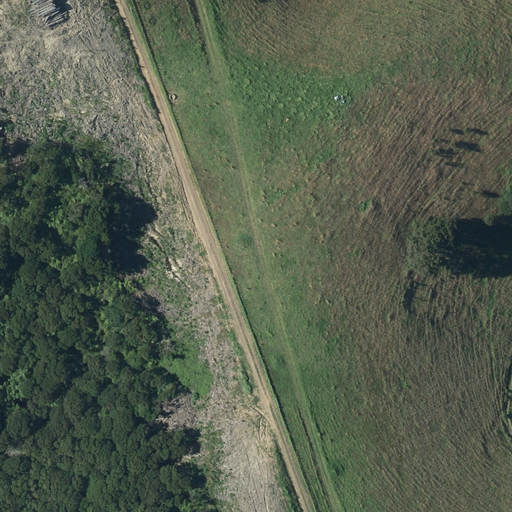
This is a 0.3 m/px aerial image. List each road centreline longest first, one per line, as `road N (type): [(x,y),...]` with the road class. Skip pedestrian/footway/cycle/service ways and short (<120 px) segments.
road 1 (track): [(116,0),(306,511)]
road 2 (track): [(201,0),(319,468),(337,511)]
